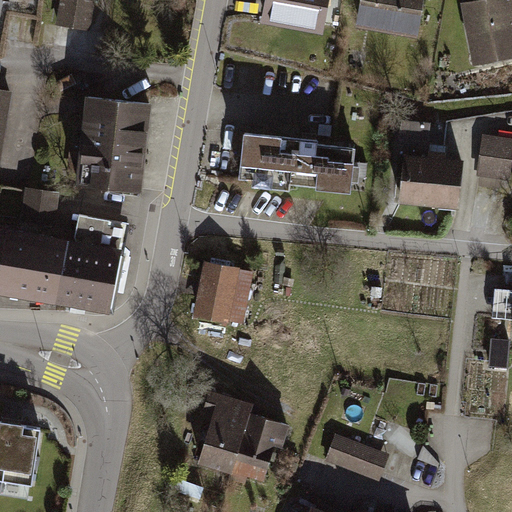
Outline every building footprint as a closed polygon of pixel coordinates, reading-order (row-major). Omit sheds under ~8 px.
[(94,0),(63,0),(59,26),(89,31),(94,0)] [(327,0),(268,0),(265,15),(323,26),(327,0)] [(422,0),(361,0),(358,24),(418,33),(422,0)] [(511,0),(491,0),(461,7),(474,63),(511,54),(511,0)] [(0,167),(10,93),(0,91),(0,167)] [(135,192),(146,105),(85,98),(75,185),(135,192)] [(429,127),(403,124),(401,141),(427,144),(429,127)] [(349,146),(241,135),(237,179),(326,188),(345,190),(349,146)] [(511,145),(511,138),(486,135),(481,176),(507,180),(511,145)] [(425,158),(402,155),(397,199),(455,205),(459,162),(444,160),(445,150),(426,148),(425,158)] [(57,226),(62,197),(29,192),(25,221),(57,226)] [(127,224),(77,215),(72,246),(121,256),(127,224)] [(72,246),(10,235),(0,289),(111,309),(121,256),(72,246)] [(205,258),(195,318),(233,325),(238,294),(252,296),(253,287),(254,280),(254,274),(250,272),(227,262),(205,258)] [(509,366),(510,339),(491,338),(489,365),(509,366)] [(234,469),(253,407),(254,399),(211,388),(204,410),(211,412),(197,460),(234,469)] [(281,442),(289,423),(253,407),(234,469),(266,476),(275,440),(281,442)] [(0,474),(3,475),(10,431),(0,430),(0,474)] [(33,479),(38,435),(10,431),(3,475),(33,479)] [(367,444),(335,431),(326,463),(381,482),(389,453),(367,444)] [(336,511),(337,509),(312,501),(307,511),(336,511)]
